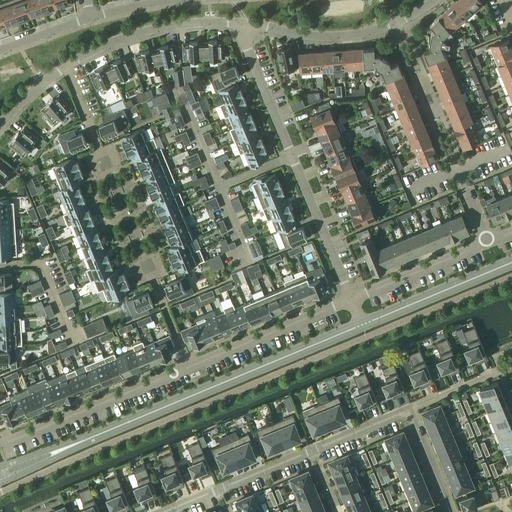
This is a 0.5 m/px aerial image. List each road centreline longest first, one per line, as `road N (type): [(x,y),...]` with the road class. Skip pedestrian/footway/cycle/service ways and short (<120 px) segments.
road 1 (residential): [(4,442),(351,300)]
road 2 (residential): [(351,300),(235,26)]
road 3 (tertiary): [(96,435),(361,325)]
road 4 (residential): [(165,511),(407,410)]
road 5 (residential): [(235,26),(331,37),(397,22),(435,0)]
road 6 (residential): [(63,66),(132,34),(235,26)]
road 7 (tertiary): [(361,325),(511,262)]
road 8 (residential): [(351,300),(485,243)]
